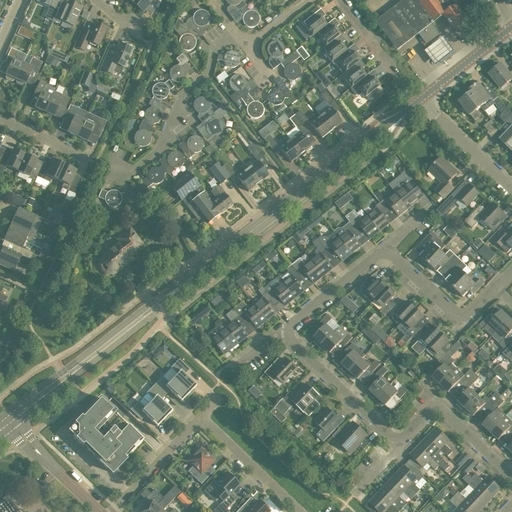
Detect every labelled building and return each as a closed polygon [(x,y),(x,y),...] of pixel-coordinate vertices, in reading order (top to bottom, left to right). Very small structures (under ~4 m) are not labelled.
[(37,0),(56,8),(59,1),(57,0),(37,0)] [(134,0),(132,3),(143,12),(150,2),(158,8),(161,0),(134,0)] [(245,6),(246,5),(241,0),(241,1),(241,3),(240,4),(239,5),(238,6),(236,6),(235,7),(239,11),(245,6)] [(468,20),(456,5),(452,0),(404,0),(376,22),(397,50),(419,33),(428,45),(440,36),(431,24),(444,15),(455,30),(468,20)] [(466,10),(471,6),(466,0),(465,0),(461,3),(466,10)] [(73,25),(80,8),(68,2),(65,9),(59,6),(53,22),(59,24),(61,20),(73,25)] [(248,11),(245,6),(239,11),(242,15),(243,14),(244,13),(245,12),(246,12),(247,11),(248,11)] [(324,25),(319,18),(323,15),(318,9),(301,23),(305,27),(303,28),(310,37),(316,32),(324,25)] [(196,25),(197,26),(198,27),(199,28),(201,28),(202,28),(204,28),(205,27),(206,26),(207,26),(208,24),(209,23),(210,22),(210,20),(210,19),(210,18),(210,16),(209,15),(208,14),(207,13),(206,12),(205,11),(203,11),(202,11),(200,11),(199,11),(197,12),(196,12),(195,13),(194,15),(194,16),(193,17),(193,19),(193,20),(193,22),(194,23),(195,24),(196,25)] [(243,14),(242,15),(242,17),(241,18),(241,19),(241,21),(242,22),(242,23),(243,25),(244,26),(245,27),(246,27),(248,28),(249,28),(250,28),(252,28),(253,28),(255,27),(256,26),(257,25),(258,24),(258,22),(259,21),(259,20),(259,18),(258,17),(258,15),(257,14),(256,13),(255,12),(254,12),(253,11),(251,11),(250,11),(248,11),(247,11),(246,12),(245,12),(244,13),(243,14)] [(321,48),(338,35),(333,28),(337,24),(332,18),(324,25),(316,32),(319,36),(317,37),(324,46),(321,48)] [(98,46),(106,28),(93,22),(88,35),(82,32),(75,48),(84,52),(88,41),(98,46)] [(182,49),(183,50),(184,51),(185,51),(187,52),(188,52),(190,52),(191,51),(192,51),(193,50),(194,49),(195,48),(196,46),(196,45),(196,44),(196,42),(196,41),(195,39),(194,38),(193,37),(192,36),(191,36),(190,35),(188,35),(187,35),(186,36),(184,36),(183,37),(182,38),(181,39),(180,40),(180,41),(180,43),(180,44),(180,45),(180,47),(181,48),(182,49)] [(344,50),(339,44),(343,41),(338,35),(321,48),(325,53),(323,54),(330,62),(336,58),(335,57),(344,50)] [(443,38),(424,52),(435,67),(454,53),(443,38)] [(48,55),(50,56),(54,46),(46,42),(48,55)] [(268,54),(269,56),(270,57),(271,58),(272,58),(273,59),(275,59),(276,59),(278,59),(279,58),(280,57),(281,57),(282,55),(283,54),(283,53),(284,52),(284,50),(284,49),(283,48),(283,46),(282,45),(281,44),(280,43),(278,43),(277,42),(275,42),(274,42),(273,43),(271,43),(270,44),(269,45),(268,46),(268,47),(267,49),(267,50),(267,52),(267,53),(268,54)] [(123,69),(132,49),(118,43),(115,52),(108,49),(99,69),(112,75),(114,72),(120,75),(123,69)] [(341,73),(358,60),(353,53),(357,50),(352,44),(344,50),(335,57),(336,58),(339,62),(337,63),(344,71),(341,73)] [(15,79),(22,63),(17,61),(21,53),(11,48),(5,63),(5,64),(9,66),(5,75),(6,75),(5,77),(6,80),(12,82),(13,81),(14,79),(15,79)] [(57,60),(66,62),(68,55),(52,51),(48,64),(55,66),(57,60)] [(225,65),(225,66),(226,67),(228,67),(229,68),(230,68),(232,69),(233,68),(235,68),(236,67),(237,67),(238,66),(239,64),(239,63),(240,62),(240,60),(240,59),(240,57),(239,56),(238,55),(237,54),(236,53),(235,52),(233,52),(232,52),(230,52),(229,52),(228,53),(226,54),(225,55),(225,56),(224,57),(218,55),(217,61),(223,61),(223,62),(224,63),(225,65)] [(22,63),(15,79),(16,80),(16,82),(16,84),(22,86),(24,85),(24,84),(25,84),(31,71),(36,74),(42,62),(32,58),(28,66),(22,63)] [(81,70),(84,63),(77,60),(74,66),(81,70)] [(364,76),(359,69),(363,66),(358,60),(341,73),(345,78),(343,79),(350,87),(355,83),(364,76)] [(192,70),(187,63),(182,67),(180,67),(178,66),(176,67),(174,68),(172,71),(171,74),(170,75),(171,77),(171,78),(172,80),(172,81),(173,82),(174,82),(175,83),(177,83),(178,83),(181,83),(184,82),(186,80),(187,78),(187,76),(187,74),(192,70)] [(68,74),(71,66),(66,64),(63,71),(68,74)] [(501,88),(511,79),(511,78),(501,65),(489,74),(501,88)] [(284,77),(285,78),(286,79),(287,80),(288,81),(289,81),(290,81),(292,81),(293,81),(294,81),(295,80),(296,79),(297,78),(298,77),(299,76),(299,75),(299,73),(299,72),(298,71),(298,70),(297,68),(296,68),(295,67),(294,66),(293,66),(291,66),(290,66),(289,66),(287,67),(286,67),(285,68),(284,69),(284,71),(283,72),(283,73),(283,75),(284,76),(284,77)] [(355,83),(359,87),(357,88),(364,97),(365,96),(368,100),(371,101),(376,97),(376,94),(373,90),(378,85),(373,79),(377,76),(372,69),(364,76),(355,83)] [(79,84),(88,88),(89,85),(95,84),(94,76),(85,72),(79,84)] [(323,87),(328,83),(319,72),(314,76),(323,87)] [(247,94),(244,89),(244,88),(245,88),(245,86),(245,85),(246,84),(245,82),(245,81),(245,80),(244,79),(243,78),(242,77),(241,76),(239,76),(238,76),(236,76),(235,76),(234,76),(232,77),(231,78),(230,79),(230,80),(229,82),(229,83),(229,85),(229,86),(230,87),(230,89),(231,90),(232,91),(234,91),(235,92),(236,92),(238,92),(238,94),(241,99),(247,94)] [(44,112),(54,91),(55,89),(45,84),(46,83),(40,80),(35,91),(41,94),(35,106),(34,108),(44,112)] [(174,88),(170,81),(165,85),(164,84),(163,84),(162,84),(161,84),(159,84),(157,85),(155,86),(154,87),(153,88),(152,89),(152,91),(152,93),(152,94),(152,95),(153,96),(153,97),(152,101),(159,104),(161,101),(162,101),(164,100),(165,99),(167,98),(168,97),(168,96),(169,95),(169,94),(169,93),(169,92),(174,88)] [(469,94),(480,107),(484,112),(495,104),(502,113),(500,118),(504,124),(511,115),(498,98),(492,102),(490,99),(477,83),(473,86),(473,85),(471,85),(467,88),(467,90),(468,90),(467,91),(469,94)] [(283,84),(276,89),(274,90),(273,90),(271,90),(270,91),(269,92),(268,93),(268,94),(267,96),(267,97),(267,98),(267,100),(267,101),(268,102),(269,104),(270,105),(271,105),(272,106),(274,106),(275,106),(277,106),(278,106),(279,105),(280,105),(281,104),(282,102),(283,101),(283,100),(284,98),(288,99),(288,101),(291,105),(296,101),(283,84)] [(54,91),(44,112),(54,117),(57,111),(62,113),(69,98),(54,91)] [(327,105),(333,101),(326,91),(320,95),(327,105)] [(250,97),(247,94),(241,99),(247,107),(246,110),(246,113),(248,116),(250,118),(254,119),(258,118),(261,116),(262,113),(263,109),(261,106),(258,103),(254,102),(253,102),(252,103),(251,103),(248,99),(250,97)] [(476,110),(480,107),(469,94),(461,100),(460,99),(459,99),(455,101),(455,103),(462,111),(464,110),(469,116),(470,115),(474,121),(480,116),(476,110)] [(206,120),(210,117),(222,107),(217,101),(215,103),(209,104),(209,103),(208,101),(208,100),(207,100),(206,99),(205,98),(204,98),(203,98),(202,97),(201,97),(199,98),(197,99),(196,99),(195,101),(194,101),(193,103),(193,104),(193,106),(193,107),(193,109),(194,110),(194,111),(195,112),(197,113),(198,114),(199,114),(201,115),(202,115),(206,120)] [(67,133),(77,137),(88,113),(72,106),(68,116),(74,119),(67,133)] [(144,115),(144,117),(144,118),(145,120),(145,121),(146,122),(147,123),(149,124),(150,125),(151,125),(153,125),(154,125),(156,125),(157,124),(158,123),(159,122),(160,121),(161,120),(161,118),(161,117),(161,115),(161,114),(160,112),(159,111),(158,110),(157,109),(156,109),(154,108),(153,108),(151,108),(150,109),(149,109),(147,110),(146,111),(145,112),(145,114),(144,115)] [(319,116),(331,131),(341,123),(329,108),(319,116)] [(294,115),(289,109),(283,114),(288,120),(289,119),(295,128),(285,136),(286,137),(300,155),(310,147),(302,137),(308,133),(301,125),(294,115)] [(301,125),(307,121),(299,111),(294,115),(301,125)] [(104,121),(88,113),(77,137),(88,142),(92,133),(97,136),(104,121)] [(511,127),(511,128),(500,141),(511,151),(511,150),(511,115),(506,122),(511,127)] [(319,116),(309,124),(321,139),(331,131),(319,116)] [(210,117),(206,120),(203,122),(206,125),(205,127),(205,128),(205,129),(205,130),(200,134),(205,141),(211,136),(212,137),(213,137),(214,137),(216,137),(217,136),(219,136),(220,135),(220,134),(221,133),(222,132),(222,131),(222,129),(222,128),(222,127),(221,125),(221,124),(219,122),(217,121),(216,120),(215,120),(214,120),(213,120),(210,117)] [(491,138),(498,130),(491,120),(486,124),(490,130),(487,133),(491,138)] [(153,136),(156,130),(141,124),(139,129),(141,130),(140,130),(138,131),(137,132),(136,132),(135,133),(134,135),(134,136),(133,137),(133,139),(133,140),(134,142),(135,143),(135,144),(137,145),(138,146),(139,147),(141,147),(142,148),(144,147),(145,147),(147,146),(148,145),(149,144),(150,143),(150,142),(151,140),(151,139),(151,137),(151,136),(150,135),(150,134),(153,136)] [(254,158),(260,154),(242,131),(239,134),(249,147),(247,148),(254,158)] [(271,149),(276,145),(269,135),(263,139),(271,149)] [(186,144),(186,145),(186,146),(186,148),(187,149),(188,150),(189,151),(190,152),(191,153),(192,153),(194,154),(195,154),(197,153),(198,153),(199,152),(200,151),(201,150),(202,149),(203,148),(203,146),(203,145),(203,144),(203,142),(202,141),(201,140),(200,139),(199,138),(198,137),(197,137),(195,136),(194,136),(192,137),(191,137),(190,138),(189,139),(188,140),(187,141),(186,142),(186,144)] [(290,163),(300,155),(286,137),(283,139),(286,143),(278,149),(290,163)] [(17,172),(25,155),(13,149),(12,152),(5,149),(3,156),(2,155),(0,160),(0,170),(3,172),(5,167),(17,172)] [(166,160),(166,161),(166,162),(167,164),(167,165),(168,166),(169,167),(170,168),(171,169),(173,169),(174,170),(176,170),(177,169),(178,169),(180,168),(181,167),(182,166),(182,165),(183,164),(183,162),(183,161),(183,160),(183,158),(182,157),(182,156),(181,155),(180,154),(178,153),(177,153),(176,152),(174,152),(173,153),(171,153),(170,154),(169,155),(168,156),(167,157),(167,158),(166,160)] [(37,177),(43,163),(25,155),(17,172),(29,177),(28,179),(35,182),(37,177)] [(431,167),(428,170),(442,184),(436,192),(442,198),(452,188),(447,183),(456,172),(450,167),(449,168),(445,164),(439,158),(437,161),(431,167)] [(57,181),(64,165),(52,160),(50,164),(44,161),(43,163),(37,177),(49,182),(51,178),(57,181)] [(246,169),(258,184),(268,176),(256,161),(246,169)] [(221,185),(229,178),(217,163),(209,169),(221,185)] [(64,165),(57,181),(63,183),(61,188),(74,194),(77,186),(71,184),(77,171),(64,165)] [(229,178),(234,175),(226,165),(222,168),(229,178)] [(143,185),(147,189),(153,184),(154,185),(155,185),(157,185),(158,185),(159,184),(160,184),(161,183),(162,182),(163,181),(164,180),(164,179),(164,178),(164,176),(164,175),(167,173),(162,166),(159,168),(157,168),(156,167),(154,168),(152,169),(151,169),(149,171),(148,172),(148,174),(148,175),(147,176),(147,177),(147,178),(141,182),(143,185)] [(248,192),(258,184),(246,169),(236,177),(248,192)] [(404,172),(389,184),(393,189),(409,178),(404,172)] [(185,197),(199,187),(188,173),(170,187),(181,201),(186,198),(185,197)] [(411,193),(416,189),(408,179),(399,186),(401,188),(395,193),(407,209),(417,201),(411,193)] [(149,192),(147,189),(143,185),(141,187),(139,187),(138,187),(137,187),(135,187),(134,188),(133,188),(132,189),(131,190),(130,192),(123,193),(124,202),(131,200),(132,201),(132,202),(133,203),(134,203),(136,204),(137,204),(138,204),(140,204),(142,203),(144,202),(145,200),(146,199),(147,197),(147,196),(146,194),(149,192)] [(449,197),(438,209),(444,214),(455,202),(459,198),(467,206),(478,194),(472,188),(469,185),(463,190),(459,187),(459,186),(449,197)] [(212,204),(219,213),(231,204),(217,186),(210,192),(216,200),(212,204)] [(219,213),(212,204),(199,187),(185,197),(186,198),(190,203),(206,224),(220,214),(219,213)] [(124,202),(123,193),(119,194),(118,193),(117,192),(116,192),(115,191),(114,191),(112,191),(111,191),(110,192),(109,192),(107,193),(101,190),(98,199),(105,201),(105,202),(105,203),(105,204),(106,205),(107,206),(108,207),(109,208),(111,208),(113,208),(115,208),(117,207),(118,206),(119,206),(120,205),(120,204),(121,203),(124,203),(124,202)] [(348,203),(353,199),(348,193),(335,203),(339,208),(347,202),(348,203)] [(398,216),(407,209),(395,193),(385,201),(384,200),(380,203),(389,215),(394,212),(398,216)] [(385,219),(389,215),(380,203),(375,207),(376,208),(366,216),(379,231),(388,223),(385,219)] [(506,217),(492,204),(485,211),(480,206),(465,222),(472,229),(481,219),(493,231),(506,217)] [(332,205),(320,215),(323,219),(327,216),(333,212),(336,209),(332,205)] [(138,219),(149,210),(146,206),(135,215),(138,219)] [(10,225),(28,232),(35,216),(27,213),(25,218),(15,214),(10,225)] [(60,227),(65,217),(56,213),(51,223),(60,227)] [(379,231),(366,216),(361,220),(359,217),(355,220),(350,214),(345,217),(350,223),(350,224),(359,235),(364,231),(369,239),(379,231)] [(312,222),(306,226),(310,231),(315,226),(312,222)] [(338,238),(351,254),(360,246),(354,239),(359,235),(350,224),(350,223),(342,229),(338,228),(334,232),(338,238)] [(28,233),(28,232),(10,225),(5,235),(15,240),(13,245),(20,249),(21,248),(24,240),(29,242),(31,241),(34,235),(28,233)] [(306,226),(292,237),(296,242),(304,236),(310,231),(306,226)] [(511,248),(511,247),(511,227),(506,235),(501,230),(492,240),(501,248),(506,243),(511,248)] [(100,259),(99,265),(101,270),(106,274),(112,275),(117,273),(133,261),(133,260),(130,256),(135,252),(135,254),(139,251),(143,248),(130,230),(117,240),(119,243),(118,244),(116,246),(114,247),(115,249),(110,252),(109,254),(108,252),(104,255),(100,259)] [(440,251),(445,246),(430,232),(422,241),(428,247),(419,256),(424,261),(423,262),(426,265),(440,251)] [(458,233),(452,240),(462,249),(468,243),(458,233)] [(351,254),(338,238),(332,243),(328,238),(322,237),(321,236),(317,240),(331,257),(335,254),(341,262),(351,254)] [(478,250),(484,243),(478,239),(473,245),(478,250)] [(290,250),(296,245),(292,240),(286,245),(290,250)] [(326,261),(331,257),(317,240),(312,243),(317,249),(315,251),(315,254),(317,256),(310,261),(323,276),(332,268),(326,261)] [(20,249),(13,245),(13,246),(9,244),(7,250),(3,248),(0,253),(0,266),(13,272),(20,256),(36,263),(39,256),(21,248),(20,249)] [(484,246),(478,252),(482,256),(488,249),(484,246)] [(449,267),(458,259),(449,251),(445,256),(440,251),(426,265),(430,269),(431,268),(436,273),(445,263),(449,267)] [(323,276),(310,261),(305,265),(300,259),(291,266),(303,280),(307,276),(313,284),(323,276)] [(453,290),(466,276),(462,272),(466,267),(458,259),(449,267),(454,272),(445,281),(450,286),(449,287),(453,290)] [(298,284),(303,280),(291,266),(287,269),(289,272),(286,275),(289,278),(282,283),(295,299),(304,291),(298,284)] [(466,276),(453,290),(456,294),(457,293),(462,297),(471,288),(475,292),(484,283),(479,279),(475,284),(466,276)] [(374,300),(386,288),(378,280),(371,287),(367,283),(358,292),(371,304),(374,300)] [(295,299),(282,283),(276,288),(272,282),(264,289),(263,287),(275,302),(279,299),(285,306),(295,299)] [(270,306),(275,302),(263,287),(258,291),(264,298),(254,306),(267,321),(276,313),(270,306)] [(376,318),(379,321),(387,313),(392,307),(388,303),(394,295),(393,295),(394,294),(395,293),(390,288),(389,287),(387,289),(386,288),(374,300),(382,308),(379,311),(381,313),(376,318)] [(354,313),(358,308),(345,296),(340,301),(354,313)] [(267,321),(254,306),(249,310),(243,302),(234,309),(247,325),(251,321),(257,329),(267,321)] [(403,322),(415,309),(407,302),(400,309),(395,304),(392,307),(387,313),(392,318),(395,314),(403,322)] [(8,306),(5,313),(17,318),(21,312),(14,308),(8,306)] [(242,328),(247,325),(234,309),(226,316),(232,323),(226,328),(239,344),(248,336),(242,328)] [(415,309),(403,322),(397,328),(405,335),(401,339),(406,344),(412,338),(421,329),(416,324),(423,317),(415,309)] [(492,337),(509,318),(500,311),(491,320),(487,316),(478,325),(483,330),(484,329),(492,337)] [(192,326),(201,319),(196,313),(187,320),(192,326)] [(319,348),(334,333),(326,325),(332,319),(327,314),(319,323),(323,327),(313,338),(315,340),(313,342),(319,348)] [(14,327),(17,320),(12,317),(8,324),(14,327)] [(511,321),(509,318),(492,337),(500,344),(499,345),(504,349),(511,340),(508,336),(511,331),(511,321)] [(239,344),(226,328),(219,320),(215,323),(216,329),(208,335),(224,355),(239,344)] [(377,325),(372,330),(390,349),(396,344),(377,325)] [(425,350),(440,334),(432,326),(425,333),(421,329),(412,338),(425,350)] [(334,333),(319,348),(325,354),(328,352),(329,353),(340,343),(344,347),(352,338),(348,334),(342,340),(334,333)] [(438,362),(448,351),(443,347),(449,341),(440,334),(425,350),(438,362)] [(159,346),(164,352),(169,348),(163,342),(159,346)] [(472,342),(467,347),(474,352),(478,348),(472,342)] [(361,359),(362,360),(365,356),(352,344),(344,353),(348,357),(341,364),(349,372),(361,359)] [(511,345),(502,354),(510,361),(511,359),(511,345)] [(440,385),(456,368),(452,364),(454,362),(450,358),(454,354),(449,350),(448,351),(438,362),(439,362),(438,362),(443,366),(432,378),(440,385)] [(366,364),(362,360),(361,359),(349,372),(350,373),(349,376),(353,380),(357,379),(357,380),(367,369),(372,373),(380,364),(375,360),(372,364),(368,361),(366,364)] [(297,370),(286,360),(277,370),(272,365),(264,373),(274,382),(277,378),(284,384),(297,370)] [(171,369),(167,374),(173,380),(190,396),(195,391),(194,390),(196,387),(184,376),(189,371),(179,361),(171,369)] [(499,364),(493,370),(501,379),(507,373),(499,364)] [(377,398),(389,386),(381,378),(387,371),(383,367),(374,376),(379,380),(369,391),(369,392),(368,395),(373,399),(376,398),(377,398)] [(466,383),(474,374),(470,370),(464,376),(456,368),(440,385),(440,386),(438,388),(444,394),(447,392),(448,393),(461,379),(466,383)] [(408,373),(413,378),(416,375),(411,370),(408,373)] [(474,374),(466,383),(470,387),(479,378),(474,374)] [(162,379),(155,386),(165,396),(169,391),(181,403),(185,399),(186,400),(190,396),(173,380),(168,384),(162,379)] [(304,413),(319,397),(306,384),(291,400),(304,413)] [(155,386),(147,394),(153,400),(149,405),(166,421),(171,416),(170,415),(172,412),(160,401),(165,396),(155,386)] [(389,386),(377,398),(377,399),(376,402),(381,406),(384,405),(385,406),(395,395),(399,399),(407,391),(403,387),(397,393),(389,386)] [(465,409),(477,396),(468,389),(456,402),(458,403),(455,405),(462,411),(464,409),(465,409)] [(491,407),(500,397),(495,393),(486,403),(491,407)] [(477,396),(465,409),(465,410),(463,412),(469,418),(471,416),(473,417),(485,404),(477,396)] [(500,397),(491,407),(495,411),(504,402),(500,397)] [(283,416),(292,407),(283,399),(274,408),(283,416)] [(128,428),(114,414),(100,400),(82,419),(81,419),(68,433),(82,447),(83,446),(112,474),(125,461),(125,460),(143,441),(129,427),(128,428)] [(138,404),(131,411),(141,421),(145,417),(157,428),(160,424),(162,426),(166,421),(149,405),(144,409),(138,404)] [(323,442),(338,426),(333,421),(336,417),(327,409),(314,422),(322,429),(316,436),(323,442)] [(490,433),(502,420),(494,412),(482,425),(490,433)] [(511,427),(511,422),(506,416),(502,420),(490,433),(498,441),(511,427)] [(367,437),(352,423),(343,433),(339,430),(332,437),(351,454),(367,437)] [(427,437),(440,450),(447,457),(452,452),(445,445),(449,441),(435,428),(427,437)] [(436,454),(440,450),(427,437),(418,446),(439,466),(445,471),(449,467),(436,454)] [(435,470),(439,466),(418,446),(409,456),(422,468),(427,463),(435,470)] [(201,485),(210,475),(205,470),(213,462),(200,449),(187,462),(192,468),(187,473),(201,485)] [(460,468),(470,458),(465,453),(455,462),(460,468)] [(467,474),(475,466),(470,461),(462,469),(467,474)] [(481,473),(485,468),(479,463),(475,468),(481,473)] [(394,476),(415,495),(420,490),(412,483),(416,478),(419,481),(423,477),(415,469),(411,473),(403,466),(394,476)] [(227,474),(216,485),(213,482),(204,491),(215,502),(218,499),(225,505),(217,511),(228,511),(229,511),(227,510),(237,500),(231,494),(239,486),(227,474)] [(471,479),(467,474),(462,479),(475,491),(470,496),(483,508),(492,499),(471,479)] [(471,479),(492,499),(500,489),(488,477),(483,482),(475,474),(471,479)] [(411,499),(415,495),(394,476),(386,484),(399,497),(403,492),(411,499)] [(398,511),(407,504),(399,497),(386,484),(377,494),(396,511),(398,511)] [(162,498),(168,504),(180,492),(174,486),(162,498)] [(444,488),(440,493),(445,498),(449,493),(444,488)] [(143,498),(150,493),(146,489),(140,494),(143,498)] [(478,511),(483,508),(470,496),(464,490),(460,494),(458,492),(454,497),(469,511),(478,511)] [(161,511),(162,511),(156,507),(163,500),(154,491),(144,501),(149,505),(142,511),(161,511)] [(181,492),(176,497),(186,508),(191,503),(181,492)] [(387,511),(396,511),(377,494),(369,503),(376,510),(373,511),(384,511),(386,510),(387,511)] [(469,511),(454,497),(449,501),(457,509),(454,511),(469,511)] [(269,511),(258,502),(249,511),(243,506),(237,511),(269,511)]
